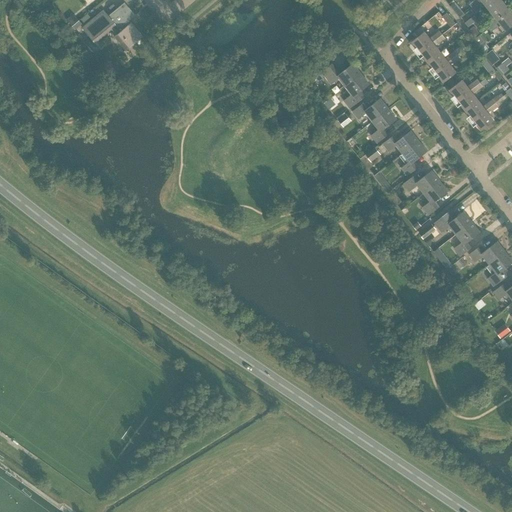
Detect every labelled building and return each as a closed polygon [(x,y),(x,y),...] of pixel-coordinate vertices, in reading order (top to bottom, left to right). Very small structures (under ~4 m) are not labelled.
[(483,0),(478,0),(477,0),(475,0),(470,4),(473,8),(483,0)] [(502,1),(501,0),(483,0),(473,8),(476,12),(483,6),(481,5),(484,3),(490,11),(502,1)] [(489,28),(510,11),(502,1),(490,11),(496,18),(493,20),(492,19),(486,24),(489,28)] [(131,23),(130,24),(128,21),(135,16),(124,3),(109,15),(110,16),(108,17),(103,11),(82,28),(94,43),(110,30),(119,41),(119,42),(126,50),(142,37),(131,23)] [(506,30),(511,25),(511,12),(510,11),(489,28),(492,31),(498,26),(497,25),(500,23),(506,30)] [(447,13),(443,16),(450,26),(455,22),(447,13)] [(83,22),(90,17),(87,14),(81,18),(81,19),(83,22)] [(78,20),(75,17),(68,22),(71,26),(78,20)] [(81,24),(78,20),(71,26),(75,30),(81,24)] [(476,28),(461,33),(465,43),(480,38),(476,28)] [(443,35),(440,32),(433,37),(433,38),(431,39),(425,32),(412,42),(416,48),(416,49),(419,53),(443,35)] [(438,44),(445,38),(443,35),(419,53),(422,57),(423,57),(428,62),(441,52),(435,45),(438,43),(438,44)] [(449,57),(446,59),(441,52),(428,62),(432,68),(431,68),(434,73),(458,55),(455,51),(448,56),(449,57)] [(486,56),(492,64),(497,60),(491,52),(486,56)] [(454,64),(461,58),(458,55),(434,73),(438,77),(439,77),(443,82),(456,72),(451,65),(454,63),(454,64)] [(486,64),(490,70),(492,73),(495,70),(489,61),(486,64)] [(362,74),(353,64),(340,74),(332,64),(322,72),(332,85),(339,78),(346,87),(362,74)] [(496,68),(501,75),(506,71),(501,64),(496,68)] [(370,84),(362,74),(346,87),(352,94),(344,100),(350,108),(366,96),(362,90),(370,84)] [(456,101),(480,83),(480,82),(477,79),(470,85),(471,85),(468,87),(463,80),(449,90),(454,96),(453,97),(456,101)] [(483,86),(480,83),(456,101),(460,106),(461,105),(465,111),(478,100),(473,93),(476,91),(476,92),(483,86)] [(389,110),(380,98),(367,109),(363,103),(353,111),(359,119),(367,113),(373,122),(389,110)] [(496,103),(493,99),(486,105),(487,105),(484,107),(478,100),(465,111),(469,116),(469,117),(472,121),(496,103)] [(499,106),(496,103),(472,121),(476,126),(477,125),(481,131),(494,120),(488,113),(491,111),(492,112),(499,106)] [(397,119),(389,110),(373,122),(379,129),(371,135),(377,143),(388,135),(383,129),(397,119)] [(339,120),(344,127),(352,121),(347,114),(339,120)] [(420,142),(411,131),(398,141),(393,135),(383,144),(389,152),(397,145),(404,154),(420,142)] [(404,154),(400,157),(406,164),(402,168),(408,175),(418,167),(414,162),(427,151),(420,142),(404,154)] [(366,154),(371,161),(381,154),(376,147),(366,154)] [(441,182),(432,171),(419,181),(415,175),(404,184),(410,191),(418,185),(425,194),(441,182)] [(435,201),(448,191),(441,182),(425,194),(431,201),(423,207),(429,215),(440,207),(435,201)] [(442,233),(450,226),(457,235),(472,222),(464,212),(456,218),(450,210),(434,223),(442,233)] [(457,235),(463,242),(455,248),(461,256),(471,247),(467,242),(480,232),(472,222),(457,235)] [(419,234),(424,239),(427,243),(435,237),(431,233),(436,229),(432,224),(427,228),(419,234)] [(506,252),(498,242),(485,252),(481,246),(470,255),(476,262),(484,256),(490,264),(506,252)] [(434,252),(447,269),(452,265),(439,248),(434,252)] [(506,268),(511,263),(511,260),(506,252),(490,264),(490,265),(487,267),(493,275),(489,279),(495,286),(510,274),(506,268)] [(511,285),(508,289),(504,283),(493,292),(500,300),(507,294),(511,300),(511,285)] [(495,331),(501,338),(511,331),(505,324),(495,331)]
